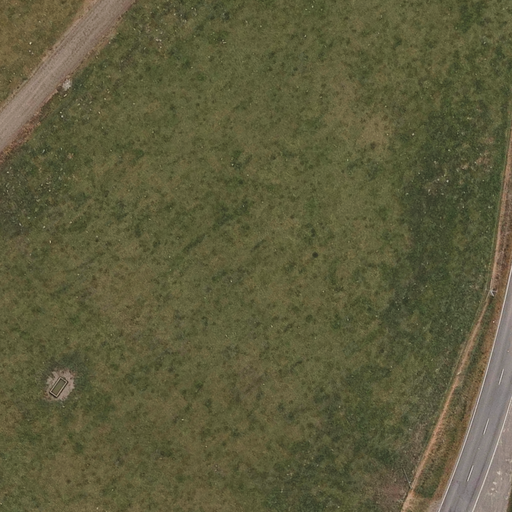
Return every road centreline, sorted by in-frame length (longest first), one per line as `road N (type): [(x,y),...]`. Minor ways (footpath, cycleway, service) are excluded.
road 1 (track): [(120,0),(0,137)]
road 2 (secondary): [(457,511),(511,340)]
